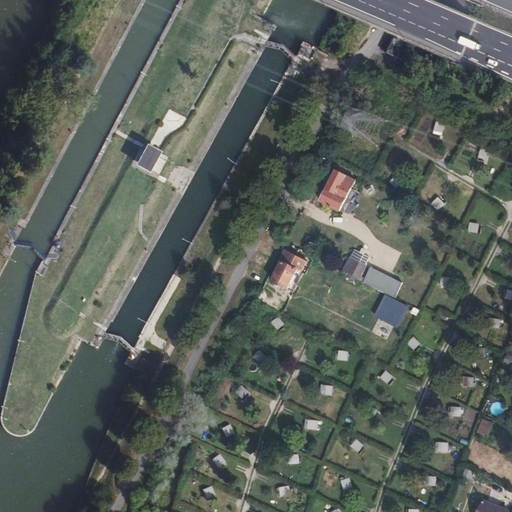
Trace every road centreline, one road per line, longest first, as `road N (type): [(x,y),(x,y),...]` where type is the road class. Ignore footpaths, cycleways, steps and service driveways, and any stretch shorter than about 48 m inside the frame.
road 1 (residential): [(111,511),(386,0)]
road 2 (track): [(377,511),(425,384),(511,215)]
road 3 (track): [(511,207),(406,148),(312,140)]
road 4 (track): [(240,511),(260,443),(310,334)]
road 5 (motorway): [(380,0),(511,55)]
